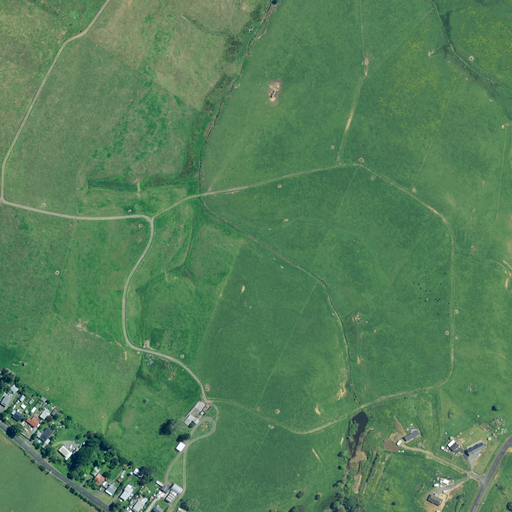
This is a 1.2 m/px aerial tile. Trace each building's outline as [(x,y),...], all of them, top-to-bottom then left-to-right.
[(18,389),(14,384),(10,388),(14,393),(18,389)] [(12,396),(9,393),(8,395),(7,394),(0,403),(5,407),(11,400),(10,399),(12,396)] [(22,415),(13,409),(11,413),(13,415),(12,417),(18,421),(22,415)] [(48,413),(44,409),(39,417),(43,420),(48,413)] [(38,418),(34,415),(31,420),(28,418),(25,421),(34,428),(38,422),(36,421),(38,418)] [(198,421),(189,415),(183,423),(187,425),(191,421),(195,424),(198,421)] [(52,432),(47,427),(41,434),(37,431),(35,435),(38,438),(43,442),(46,445),(52,438),(49,436),(52,432)] [(184,444),(180,441),(174,449),(178,452),(184,444)] [(94,483),(98,486),(101,482),(102,482),(105,478),(97,473),(101,468),(96,465),(90,473),(95,476),(93,479),(96,481),(94,483)] [(181,489),(173,483),(169,489),(178,494),(181,489)] [(116,488),(110,484),(104,491),(110,495),(116,488)] [(119,497),(125,501),(128,497),(129,495),(132,490),(129,488),(131,487),(128,485),(119,497)] [(173,497),(169,494),(165,499),(169,503),(173,497)] [(147,500),(143,497),(140,501),(138,500),(131,509),(134,511),(136,511),(142,505),(143,505),(147,500)]
